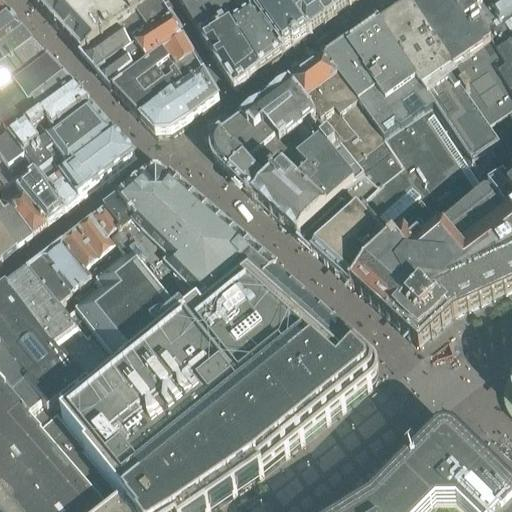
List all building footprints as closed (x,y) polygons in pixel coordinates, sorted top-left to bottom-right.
[(28,0),(38,12),(55,32),(82,60),(158,6),(154,0),(28,0)] [(282,61),(240,0),(175,0),(200,41),(222,26),(258,79),(282,61)] [(309,41),(280,0),(240,0),(282,61),(285,59),(309,41)] [(352,10),(344,0),(280,0),(309,41),(352,10)] [(366,0),(344,0),(352,10),(366,0)] [(511,125),(511,104),(489,74),(498,67),(484,48),(476,38),(467,43),(442,0),(417,0),(408,7),(464,93),(461,95),(487,136),(488,135),(509,122),(511,126),(511,125)] [(500,18),(487,0),(442,0),(467,43),(476,38),(484,48),(490,44),(482,30),(500,18)] [(511,0),(487,0),(500,18),(482,30),(490,44),(484,48),(498,67),(489,74),(511,104),(511,0)] [(97,79),(129,57),(171,27),(158,6),(82,60),(81,61),(90,70),(97,79)] [(464,93),(408,7),(380,26),(391,42),(435,116),(449,140),(459,155),(461,154),(474,175),(503,155),(488,135),(487,136),(461,95),(464,93)] [(0,32),(10,25),(0,11),(0,32)] [(0,79),(34,54),(10,25),(0,32),(0,79)] [(258,79),(222,26),(200,41),(222,76),(234,96),(258,79)] [(435,116),(391,42),(380,26),(346,49),(405,135),(435,116)] [(141,73),(182,44),(171,27),(129,57),(141,73)] [(215,110),(220,107),(217,102),(204,82),(194,63),(182,44),(141,73),(111,95),(141,125),(140,126),(156,142),(172,141),(191,129),(201,121),(215,110)] [(405,135),(346,49),(326,64),(384,148),(405,135)] [(0,104),(48,70),(34,54),(0,79),(0,104)] [(111,95),(141,73),(129,57),(97,79),(111,95)] [(397,167),(384,148),(326,64),(324,61),(310,71),(311,73),(302,80),(300,78),(288,86),(289,88),(335,148),(367,190),(369,188),(391,172),(397,167)] [(31,129),(27,124),(34,119),(31,114),(65,87),(48,70),(0,104),(0,165),(3,163),(11,174),(22,166),(10,145),(31,129)] [(32,131),(76,98),(65,87),(31,114),(34,119),(27,124),(31,129),(32,131)] [(335,148),(289,88),(287,90),(286,89),(247,117),(241,122),(242,123),(242,124),(254,138),(262,133),(278,150),(283,147),(285,149),(287,148),(304,171),(335,148)] [(22,166),(25,164),(91,115),(76,98),(32,131),(31,129),(10,145),(22,166)] [(122,172),(124,157),(127,155),(114,141),(91,115),(25,164),(40,185),(54,174),(62,168),(68,177),(61,182),(80,208),(124,175),(122,172)] [(431,252),(493,204),(490,200),(485,200),(486,192),(488,195),(493,196),(511,183),(511,182),(503,169),(502,170),(496,162),(477,174),(483,182),(480,184),(474,175),(461,154),(459,155),(449,140),(435,116),(405,135),(384,148),(397,167),(402,176),(382,192),(384,193),(362,213),(352,222),(312,257),(350,292),(391,260),(419,237),(431,252)] [(304,171),(287,148),(285,149),(283,147),(278,150),(262,133),(254,138),(242,124),(241,124),(220,139),(245,168),(243,170),(265,195),(281,182),(294,197),(305,188),(297,177),(304,171)] [(245,168),(220,139),(218,141),(212,149),(212,154),(212,159),(216,168),(228,180),(243,170),(245,168)] [(342,212),(353,202),(362,213),(384,193),(382,192),(378,196),(369,188),(367,190),(335,148),(304,171),(297,177),(305,188),(294,197),(281,182),(265,195),(253,204),(300,247),(342,212)] [(65,220),(48,194),(61,182),(54,174),(40,185),(25,164),(22,166),(11,174),(3,163),(0,165),(0,183),(3,187),(7,193),(11,191),(47,234),(65,220)] [(265,195),(243,170),(228,180),(253,204),(265,195)] [(80,208),(61,182),(48,194),(65,220),(80,208)] [(18,256),(0,231),(0,213),(6,209),(0,200),(0,189),(3,187),(0,183),(0,270),(0,271),(2,269),(3,270),(18,257),(18,256)] [(47,234),(11,191),(7,193),(3,187),(0,189),(0,200),(6,209),(33,245),(47,234)] [(140,300),(216,228),(216,227),(214,226),(202,216),(200,214),(188,204),(189,204),(186,201),(185,202),(174,192),(174,191),(171,189),(167,189),(165,189),(151,189),(150,189),(149,189),(145,189),(142,191),(142,192),(130,201),(129,202),(155,236),(122,271),(119,273),(140,300)] [(155,236),(129,202),(127,204),(121,210),(120,210),(119,210),(118,209),(111,214),(112,215),(106,220),(105,217),(93,227),(94,229),(91,231),(122,271),(155,236)] [(511,203),(502,214),(511,228),(511,203)] [(511,297),(511,228),(502,214),(493,204),(431,252),(419,237),(391,260),(350,292),(420,355),(454,324),(511,297)] [(33,245),(6,209),(0,213),(0,231),(18,256),(33,245)] [(312,257),(352,222),(342,212),(300,247),(312,257)] [(94,341),(124,376),(201,315),(228,291),(257,263),(243,251),(243,250),(242,249),(241,249),(229,240),(230,239),(228,238),(227,238),(216,228),(140,300),(94,341)] [(122,271),(91,231),(63,253),(97,294),(119,273),(122,271)] [(103,300),(97,294),(63,253),(30,279),(70,328),(79,321),(103,300)] [(378,381),(378,376),(376,372),(373,368),(363,359),(363,358),(359,354),(323,319),(277,280),(270,274),(259,265),(259,264),(257,263),(228,291),(201,315),(124,376),(125,378),(62,428),(86,457),(84,459),(89,465),(105,488),(121,511),(217,511),(229,504),(263,481),(372,393),(375,390),(377,386),(378,381)] [(77,338),(70,328),(30,279),(28,280),(8,296),(26,321),(61,364),(63,363),(84,386),(97,377),(98,378),(109,368),(90,348),(88,349),(78,337),(77,338)] [(61,364),(26,321),(8,296),(0,301),(0,351),(30,389),(26,392),(44,414),(48,420),(86,389),(84,386),(63,363),(61,364)] [(30,389),(0,351),(0,385),(31,424),(44,414),(26,392),(30,389)] [(86,457),(57,422),(41,435),(31,424),(0,385),(0,449),(54,511),(74,511),(105,488),(89,465),(84,459),(86,457)] [(54,511),(0,449),(0,498),(7,508),(10,511),(54,511)] [(511,511),(511,500),(466,455),(458,456),(456,456),(455,454),(451,452),(447,451),(443,452),(439,454),(438,455),(428,456),(425,458),(413,471),(410,474),(382,502),(380,504),(379,511),(511,511)] [(121,511),(105,488),(74,511),(121,511)] [(10,511),(7,508),(0,498),(0,511),(10,511)]
